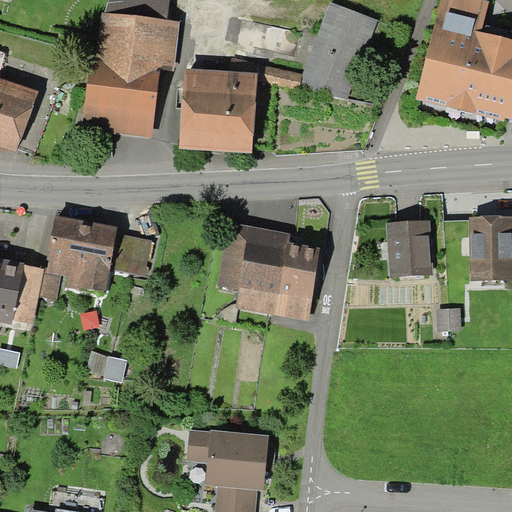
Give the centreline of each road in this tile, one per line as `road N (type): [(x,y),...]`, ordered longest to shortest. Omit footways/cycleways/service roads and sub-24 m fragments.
road 1 (secondary): [(0,190),(129,192),(348,177)]
road 2 (residential): [(310,490),(348,177)]
road 3 (residential): [(310,490),(511,505)]
road 4 (secondary): [(348,177),(511,166)]
